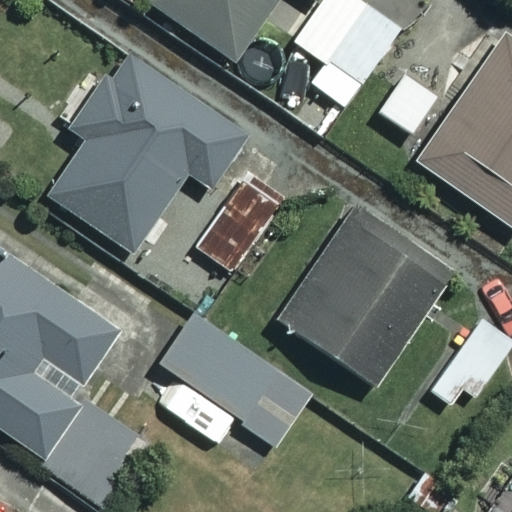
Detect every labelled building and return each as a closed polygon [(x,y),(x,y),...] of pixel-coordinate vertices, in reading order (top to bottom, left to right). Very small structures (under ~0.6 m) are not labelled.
[(147,0),(231,57),(269,0),(147,0)] [(395,26),(358,0),(314,0),(288,38),(320,60),(306,80),(341,105),(395,26)] [(511,37),(501,29),(410,157),(511,229),(511,37)] [(239,130),(121,51),(69,129),(82,138),(45,193),(127,248),(181,168),(204,183),(239,130)] [(278,206),(238,178),(189,247),(229,275),(278,206)] [(443,268),(351,206),(275,318),(366,381),(443,268)] [(112,325),(0,242),(0,429),(95,499),(145,431),(73,378),(112,325)] [(305,397),(184,313),(150,363),(272,446),(305,397)] [(511,341),(476,316),(425,388),(460,413),(511,341)]
